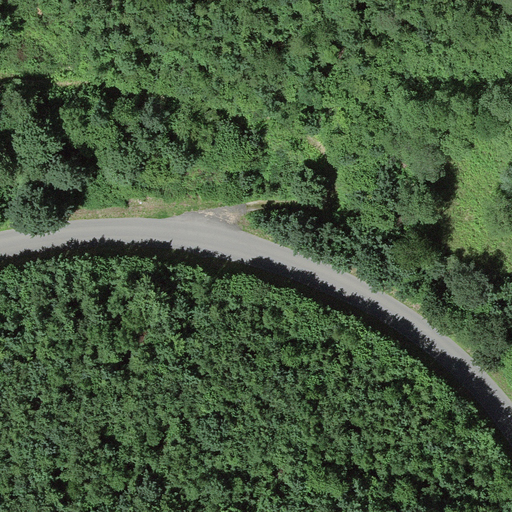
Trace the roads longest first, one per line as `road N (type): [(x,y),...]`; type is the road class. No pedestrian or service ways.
road 1 (tertiary): [(0,241),(93,222),(179,231),(341,278),(400,314),(511,415)]
road 2 (track): [(0,75),(222,109),(319,149),(328,183),(179,231)]
